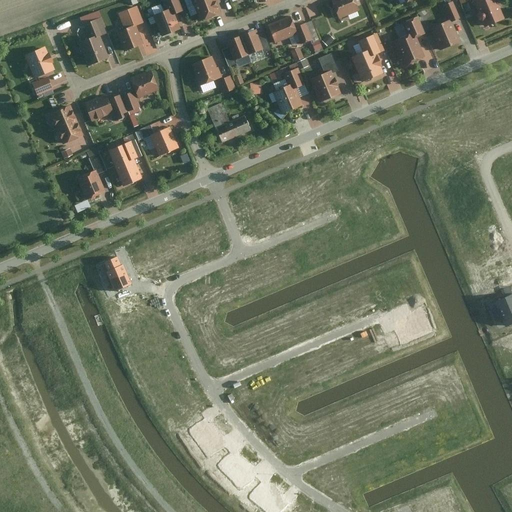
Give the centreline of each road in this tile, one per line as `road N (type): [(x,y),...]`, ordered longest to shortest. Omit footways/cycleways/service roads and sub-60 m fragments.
road 1 (track): [(0,313),(511,101)]
road 2 (residential): [(241,252),(171,281),(164,295),(203,379),(251,443),(340,511)]
road 3 (residential): [(209,180),(511,49)]
road 4 (residential): [(0,269),(209,180)]
road 5 (residential): [(50,34),(75,90),(168,53)]
road 6 (residential): [(168,53),(299,0)]
road 7 (residential): [(209,180),(168,53)]
road 8 (residential): [(511,145),(478,159),(511,235)]
